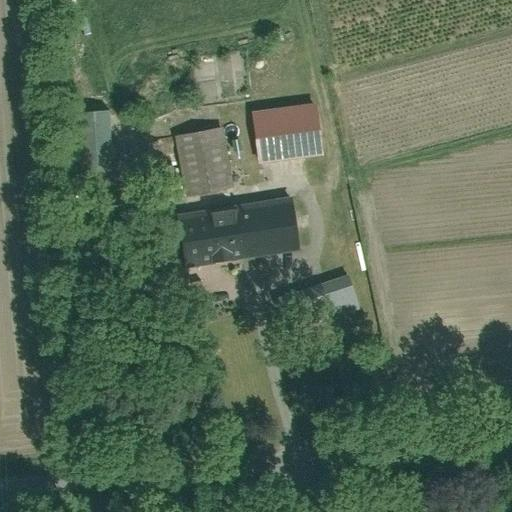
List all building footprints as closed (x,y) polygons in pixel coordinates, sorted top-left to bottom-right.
[(249,101),(258,163),(325,153),(319,107),(285,112),(283,96),(249,101)] [(86,164),(113,164),(114,110),(87,109),(86,164)] [(236,191),(227,127),(175,135),(184,198),(236,191)] [(295,200),(244,207),(250,254),(301,247),(295,200)] [(292,328),(363,311),(355,275),(284,292),(292,328)]
